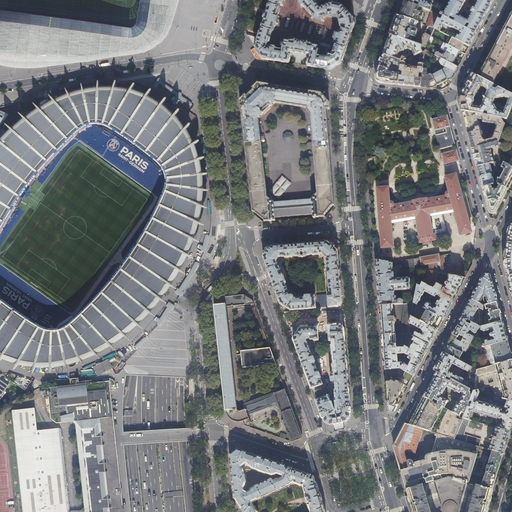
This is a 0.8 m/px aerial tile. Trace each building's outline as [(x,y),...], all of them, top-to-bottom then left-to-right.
[(0,0),(0,64),(6,66),(16,67),(27,68),(35,67),(43,66),(76,62),(146,51),(155,46),(162,41),(168,34),(172,24),(179,0),(0,0)] [(337,35),(335,41),(333,40),(333,42),(334,42),(333,43),(335,43),(334,46),(335,46),(345,49),(348,41),(354,24),(353,17),(351,16),(350,14),(340,4),(338,4),(333,3),(320,7),(315,3),(312,0),(268,0),(269,1),(268,4),(267,4),(262,22),(255,48),(261,58),(264,59),(272,60),(288,63),(288,62),(289,62),(290,56),(289,55),(290,52),(294,52),(305,54),(310,55),(310,58),(309,58),(309,59),(308,59),(307,65),(308,66),(315,67),(317,55),(318,49),(319,47),(317,47),(317,49),(311,48),(312,46),(313,46),(313,45),(313,43),(312,43),(312,42),(308,41),(308,42),(295,40),(295,39),(292,39),(291,40),(290,40),(290,43),(291,43),(291,45),(284,44),(284,42),(283,42),(283,44),(283,45),(282,45),(281,49),(275,49),(275,50),(271,49),(271,47),(269,47),(269,48),(267,47),(268,44),(269,44),(269,42),(267,42),(269,38),(270,39),(272,32),(273,32),(275,24),(277,25),(277,23),(274,22),(276,17),(277,17),(279,17),(279,16),(277,16),(279,8),(278,8),(279,6),(281,6),(281,5),(282,5),(282,4),(281,3),(281,0),(300,0),(301,0),(301,3),(301,4),(300,5),(300,6),(301,7),(302,6),(312,16),(310,17),(312,18),(314,19),(315,18),(320,19),(320,18),(321,19),(321,21),(322,21),(324,20),(323,19),(329,16),(329,15),(331,15),(337,16),(341,20),(342,27),(342,28),(340,28),(340,29),(341,29),(339,33),(338,32),(337,32),(336,33),(336,34),(337,35)] [(415,3),(419,5),(419,6),(419,7),(422,8),(430,12),(432,7),(431,5),(424,2),(425,0),(404,0),(404,2),(414,6),(415,3)] [(450,0),(444,13),(441,12),(440,15),(440,16),(443,17),(448,20),(450,17),(455,19),(453,22),(465,28),(467,24),(469,25),(467,29),(476,34),(485,17),(493,0),(492,0),(450,0)] [(419,7),(414,6),(404,2),(402,9),(399,17),(417,23),(422,24),(423,23),(420,22),(419,22),(417,21),(419,16),(422,18),(423,14),(420,13),(422,8),(419,7)] [(438,19),(440,16),(440,15),(431,12),(426,25),(428,26),(434,28),(438,19)] [(417,30),(415,29),(417,23),(399,17),(397,16),(393,26),(390,35),(411,42),(413,37),(414,37),(415,37),(417,31),(417,30)] [(302,20),(291,17),(287,30),(299,33),(302,20)] [(453,22),(448,20),(443,17),(441,21),(438,19),(434,28),(435,28),(440,31),(443,24),(450,28),(451,28),(459,32),(460,35),(459,37),(457,36),(456,39),(464,44),(469,46),(472,40),(476,34),(467,29),(465,28),(453,22)] [(485,69),(480,78),(494,85),(499,88),(511,95),(511,93),(511,17),(505,30),(495,49),(485,69)] [(325,27),(314,24),(310,37),(321,40),(325,27)] [(434,28),(428,26),(425,34),(430,36),(431,36),(435,28),(434,28)] [(427,43),(430,36),(425,34),(424,34),(423,35),(419,45),(425,47),(427,43)] [(419,45),(411,42),(390,35),(386,47),(383,55),(401,61),(400,63),(407,60),(406,57),(402,56),(400,55),(401,52),(407,49),(412,51),(415,56),(418,55),(424,52),(424,50),(425,47),(419,45)] [(462,48),(464,44),(456,39),(452,37),(448,45),(459,51),(460,52),(462,48)] [(448,45),(444,43),(441,48),(441,50),(445,52),(456,58),(457,56),(459,51),(448,45)] [(340,63),(345,49),(335,46),(332,55),(328,57),(317,55),(315,67),(323,68),(329,70),(340,63)] [(261,58),(255,48),(251,50),(256,59),(263,60),(264,59),(261,58)] [(418,56),(417,68),(404,66),(405,63),(413,59),(412,58),(407,60),(400,63),(400,67),(400,68),(399,73),(402,74),(401,77),(399,76),(398,85),(409,86),(420,87),(421,79),(418,78),(419,73),(422,74),(422,69),(423,58),(424,52),(418,55),(418,56)] [(454,62),(456,58),(445,52),(443,56),(438,53),(436,56),(441,58),(452,64),(454,62)] [(400,67),(400,63),(401,61),(383,55),(382,59),(381,59),(381,61),(380,63),(379,67),(389,70),(390,70),(392,64),(393,64),(394,64),(394,65),(400,67)] [(452,64),(441,58),(439,62),(440,63),(440,65),(446,68),(446,69),(455,73),(456,71),(458,67),(452,64)] [(399,76),(399,74),(388,72),(389,70),(379,67),(377,71),(375,78),(376,78),(377,78),(377,79),(377,80),(378,80),(379,81),(378,82),(379,82),(398,85),(399,76)] [(442,69),(442,70),(447,80),(449,84),(452,79),(455,73),(446,69),(445,68),(444,68),(442,69)] [(422,69),(422,74),(421,79),(420,87),(426,88),(439,89),(436,85),(431,76),(431,75),(427,74),(426,71),(426,69),(422,69)] [(442,70),(431,76),(436,85),(443,82),(447,80),(442,70)] [(494,85),(480,78),(471,74),(468,80),(463,89),(470,93),(470,94),(475,96),(480,86),(486,89),(487,92),(486,95),(485,97),(483,96),(483,97),(484,98),(494,102),(495,99),(504,97),(509,100),(506,106),(511,108),(511,105),(511,95),(499,88),(497,89),(496,90),(492,88),(493,88),(492,88),(494,85)] [(253,212),(254,212),(264,220),(264,221),(270,221),(275,221),(275,217),(313,214),(313,217),(313,218),(319,217),(324,216),(324,215),(332,205),(334,205),(329,137),(327,109),(329,109),(329,103),(326,99),(321,93),(258,83),(249,92),(240,100),(246,154),(253,212)] [(0,355),(2,357),(7,359),(13,361),(18,363),(22,364),(28,365),(35,366),(38,366),(44,366),(51,366),(58,365),(66,364),(73,362),(80,360),(87,357),(95,354),(100,351),(109,345),(116,341),(123,335),(133,327),(148,312),(152,308),(159,299),(162,296),(169,285),(173,280),(178,271),(181,265),(186,254),(187,252),(192,240),(195,231),(198,222),(199,216),(200,207),(201,200),(202,191),(202,188),(202,182),(201,176),(200,167),(198,160),(197,155),(193,144),(192,143),(189,137),(186,131),(184,128),(179,123),(175,118),(172,115),(167,111),(162,107),(160,105),(154,102),(147,98),(145,97),(140,95),(135,93),(130,91),(122,90),(115,89),(113,89),(108,88),(103,89),(98,89),(85,91),(80,92),(75,93),(69,95),(55,101),(53,102),(47,105),(41,108),(38,110),(29,117),(27,119),(20,124),(14,131),(9,135),(5,140),(2,143),(0,144),(0,355)] [(462,113),(466,112),(469,112),(483,115),(484,112),(487,112),(487,113),(488,115),(489,116),(501,119),(507,119),(511,108),(506,106),(503,113),(500,112),(498,111),(493,104),(494,102),(484,98),(483,102),(483,103),(482,105),(479,107),(474,106),(473,99),(474,99),(475,96),(470,94),(470,93),(463,89),(461,93),(460,95),(459,98),(459,102),(459,104),(460,105),(462,113)] [(470,117),(466,118),(468,124),(470,133),(467,134),(469,139),(472,149),(497,142),(502,131),(505,124),(501,119),(489,116),(483,115),(469,112),(470,117)] [(436,136),(439,150),(455,145),(447,115),(434,120),(437,130),(444,129),(444,130),(446,130),(446,133),(436,136)] [(500,161),(501,153),(501,143),(497,142),(472,149),(473,156),(477,167),(500,161)] [(442,154),(445,165),(459,161),(456,150),(442,154)] [(500,161),(477,167),(479,176),(482,188),(494,184),(495,183),(493,181),(489,166),(494,165),(496,172),(499,171),(500,161)] [(511,167),(508,165),(500,161),(499,171),(497,184),(508,189),(511,181),(511,167)] [(445,178),(449,193),(448,193),(447,194),(447,195),(447,196),(427,200),(426,199),(413,201),(413,202),(393,205),(393,204),(392,204),(392,203),(391,203),(390,203),(389,203),(388,187),(376,188),(381,248),(382,248),(382,254),(393,253),(392,247),(393,247),(391,221),(416,217),(417,221),(415,221),(415,222),(417,221),(417,225),(416,226),(418,226),(418,230),(417,231),(419,231),(419,236),(417,236),(418,243),(423,242),(423,244),(431,243),(431,240),(436,240),(435,233),(432,233),(432,229),(433,229),(433,228),(432,228),(431,224),(432,224),(432,223),(431,223),(430,219),(431,219),(431,218),(430,218),(429,216),(432,215),(432,214),(454,211),(461,236),(473,232),(457,175),(445,178)] [(497,184),(494,184),(482,188),(485,198),(488,211),(489,212),(489,213),(490,213),(491,214),(492,214),(493,214),(494,213),(495,213),(501,202),(508,189),(497,184)] [(339,247),(330,240),(328,242),(333,245),(338,250),(339,247)] [(333,245),(328,242),(299,244),(270,246),(263,257),(272,282),(280,304),(291,310),(316,308),(315,295),(305,296),(305,297),(294,298),(294,297),(294,296),(291,295),(290,295),(289,294),(288,292),(289,292),(285,282),(286,282),(285,280),(284,280),(279,265),(278,265),(276,260),(278,257),(285,257),(292,257),(292,256),(295,256),(298,256),(298,257),(301,257),(301,258),(304,257),(307,256),(310,255),(313,255),(323,254),(323,253),(324,252),(325,254),(325,255),(327,256),(326,257),(329,294),(328,294),(328,297),(328,300),(329,308),(339,307),(338,304),(340,304),(341,304),(341,303),(342,302),(341,297),(339,269),(338,250),(333,245)] [(390,263),(393,263),(397,264),(400,265),(419,269),(422,265),(429,264),(430,271),(429,271),(423,283),(431,288),(439,273),(438,273),(437,268),(441,267),(442,274),(446,275),(448,275),(465,278),(468,272),(460,273),(460,272),(449,269),(448,270),(446,268),(444,255),(439,256),(439,255),(390,263)] [(393,267),(393,263),(390,263),(376,260),(377,265),(379,295),(380,306),(388,305),(388,302),(393,302),(393,305),(404,304),(404,300),(402,299),(397,299),(397,296),(395,296),(394,293),(395,293),(396,291),(410,290),(411,288),(410,279),(409,277),(394,279),(394,271),(396,270),(396,268),(395,267),(393,267)] [(196,262),(195,263),(178,290),(179,290),(180,290),(182,291),(198,265),(198,263),(197,262),(196,262)] [(477,288),(471,299),(480,304),(484,297),(486,297),(488,305),(497,302),(494,290),(490,275),(484,274),(477,288)] [(458,291),(465,278),(448,275),(448,277),(449,277),(448,280),(447,282),(446,283),(445,284),(446,286),(447,286),(446,287),(444,287),(443,286),(437,283),(434,289),(454,299),(456,294),(458,291)] [(420,286),(417,285),(417,287),(414,300),(414,302),(418,304),(419,301),(421,300),(421,298),(422,296),(423,296),(425,292),(436,297),(437,295),(440,296),(441,298),(439,300),(438,302),(438,304),(436,307),(434,307),(431,306),(432,304),(428,301),(425,306),(423,305),(422,307),(427,309),(443,319),(449,309),(454,299),(434,289),(431,288),(423,283),(422,283),(420,286)] [(247,414),(276,404),(276,405),(277,405),(278,406),(279,405),(288,432),(287,433),(290,441),(292,442),(299,439),(300,438),(301,438),(301,437),(302,435),(301,434),(285,389),(245,404),(244,405),(243,406),(245,409),(239,411),(236,410),(226,307),(254,304),(252,300),(244,295),(220,297),(221,298),(219,299),(215,303),(215,305),(214,305),(220,361),(225,411),(226,411),(227,413),(227,415),(228,417),(229,418),(231,419),(232,420),(234,421),(236,422),(239,422),(241,421),(243,421),(244,425),(249,427),(250,423),(247,414)] [(484,306),(480,304),(471,299),(467,306),(461,317),(467,320),(472,322),(478,325),(479,324),(474,321),(477,315),(477,314),(476,313),(479,308),(483,310),(484,306)] [(499,310),(497,302),(488,305),(484,306),(483,310),(488,309),(491,319),(489,320),(489,321),(487,321),(488,325),(503,321),(499,310)] [(414,303),(412,303),(404,304),(393,305),(388,305),(380,306),(381,319),(382,336),(398,334),(407,333),(410,323),(411,315),(414,303)] [(441,323),(443,319),(427,309),(420,321),(436,330),(439,325),(440,323),(441,323)] [(420,321),(411,315),(410,323),(422,329),(424,332),(422,334),(416,331),(415,333),(413,336),(414,337),(429,345),(433,338),(437,330),(436,330),(420,321)] [(466,322),(467,320),(461,317),(457,325),(452,334),(460,338),(461,336),(464,337),(462,340),(471,344),(472,345),(476,337),(472,334),(471,334),(470,334),(469,334),(468,333),(469,331),(471,330),(472,331),(472,332),(473,333),(474,333),(475,333),(477,332),(480,326),(478,325),(472,322),(470,325),(466,322)] [(505,331),(503,321),(488,325),(481,327),(481,330),(484,332),(488,331),(488,330),(492,329),(492,330),(491,331),(492,333),(491,334),(490,334),(490,335),(490,336),(491,337),(492,337),(493,337),(493,339),(489,341),(488,339),(484,340),(484,345),(479,346),(479,349),(484,347),(508,341),(505,331)] [(345,347),(344,329),(343,328),(342,327),(340,327),(340,325),(330,326),(331,333),(331,336),(331,339),(333,339),(335,366),(334,366),(335,371),(336,382),(335,382),(335,386),(337,386),(338,408),(332,410),(327,396),(316,400),(322,419),(323,418),(324,422),(330,425),(334,424),(334,425),(343,423),(343,422),(346,421),(348,418),(350,416),(350,412),(351,412),(349,394),(346,357),(345,347)] [(305,371),(311,389),(323,385),(321,379),(321,378),(320,373),(319,373),(318,373),(315,363),(316,362),(314,357),(313,357),(307,342),(305,341),(307,338),(307,339),(308,338),(308,339),(310,339),(310,340),(314,339),(314,341),(319,340),(318,327),(300,328),(293,339),(299,354),(305,371)] [(398,334),(382,336),(383,343),(383,349),(399,348),(398,334)] [(462,340),(460,338),(452,334),(450,338),(443,352),(461,362),(462,359),(460,358),(464,351),(466,352),(471,344),(462,340)] [(384,358),(385,370),(386,370),(399,369),(401,368),(403,370),(413,376),(418,367),(426,351),(429,345),(414,337),(412,340),(415,342),(411,349),(408,347),(410,344),(406,342),(405,347),(399,348),(383,349),(384,358)] [(511,356),(510,349),(508,341),(484,347),(485,351),(494,349),(497,360),(492,361),(493,365),(511,360),(510,357),(511,356)] [(242,364),(243,368),(276,364),(270,348),(241,351),(241,354),(237,355),(237,359),(236,360),(237,361),(238,364),(242,364)] [(437,372),(470,389),(474,391),(477,370),(461,362),(443,352),(438,362),(433,370),(437,372)] [(108,359),(92,366),(95,375),(112,368),(108,359)] [(511,360),(493,365),(484,368),(477,370),(474,391),(479,390),(490,387),(495,397),(507,400),(511,401),(511,360)] [(399,369),(386,370),(387,376),(388,382),(398,382),(407,387),(411,381),(413,376),(403,370),(402,372),(405,373),(402,379),(401,378),(400,378),(399,369)] [(469,392),(470,389),(437,372),(435,376),(427,390),(423,397),(444,407),(447,403),(448,400),(441,396),(445,388),(447,387),(459,393),(460,392),(462,393),(462,395),(459,401),(458,401),(452,411),(460,415),(462,411),(465,413),(468,406),(470,401),(472,396),(470,395),(470,393),(469,392)] [(123,511),(116,439),(111,390),(110,381),(77,384),(76,378),(70,379),(71,385),(48,388),(51,419),(56,423),(72,421),(76,421),(85,511),(123,511)] [(34,379),(31,388),(39,390),(42,382),(34,379)] [(398,382),(388,382),(386,382),(386,389),(388,410),(394,412),(397,406),(398,404),(399,397),(401,398),(404,394),(407,387),(398,382)] [(480,393),(479,390),(474,391),(472,396),(470,401),(472,402),(471,407),(468,406),(465,413),(463,417),(470,419),(472,412),(473,412),(474,412),(500,420),(502,418),(503,419),(501,424),(499,423),(497,428),(511,432),(511,428),(511,401),(507,400),(504,408),(505,408),(506,409),(505,411),(504,412),(503,411),(502,409),(500,409),(501,408),(477,400),(480,393)] [(452,411),(444,407),(423,397),(420,395),(416,402),(411,411),(405,424),(423,429),(438,434),(455,439),(463,417),(460,415),(452,411)] [(68,511),(60,429),(37,431),(35,408),(12,411),(13,412),(12,412),(20,493),(21,493),(22,511),(68,511)] [(485,424),(470,419),(463,417),(455,439),(480,447),(482,439),(481,439),(465,434),(468,425),(483,430),(485,424)] [(415,452),(423,429),(405,424),(400,432),(393,446),(403,480),(406,489),(449,476),(493,489),(494,486),(498,471),(504,454),(488,449),(480,447),(455,439),(438,434),(432,452),(428,454),(429,458),(413,463),(413,462),(412,461),(411,460),(410,460),(406,461),(404,453),(405,450),(415,452)] [(508,440),(511,432),(497,428),(496,427),(493,435),(492,435),(491,435),(490,435),(490,437),(490,438),(491,439),(492,440),(488,449),(504,454),(508,440)] [(230,456),(233,480),(235,498),(241,508),(243,511),(257,511),(253,504),(252,502),(258,499),(262,498),(288,486),(291,484),(293,483),(303,487),(304,489),(305,493),(304,493),(305,494),(305,495),(309,509),(310,511),(324,511),(321,501),(314,476),(301,472),(276,463),(251,454),(238,450),(230,456)] [(486,511),(488,506),(493,489),(449,476),(406,489),(407,494),(412,511),(486,511)]
